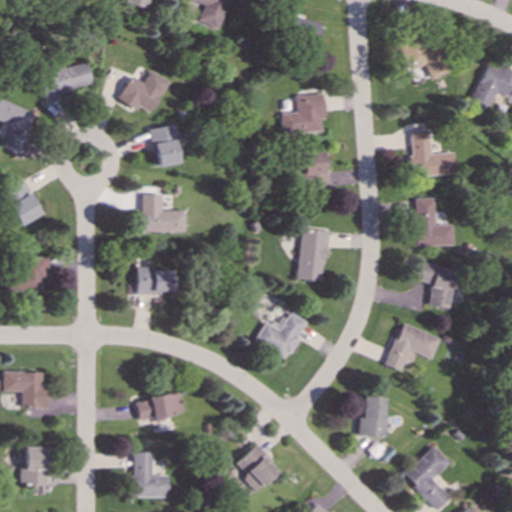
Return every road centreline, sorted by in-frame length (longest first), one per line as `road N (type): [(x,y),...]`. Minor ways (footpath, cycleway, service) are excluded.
road 1 (residential): [(358,0),(371,279),(345,354),(292,422)]
road 2 (residential): [(0,337),(113,337),(204,359),(258,391),(380,511)]
road 3 (residential): [(88,337),(88,511)]
road 4 (residential): [(88,337),(87,188)]
road 5 (residential): [(79,186),(95,187),(112,170),(111,154),(92,139),(66,153),(64,169),(79,186)]
